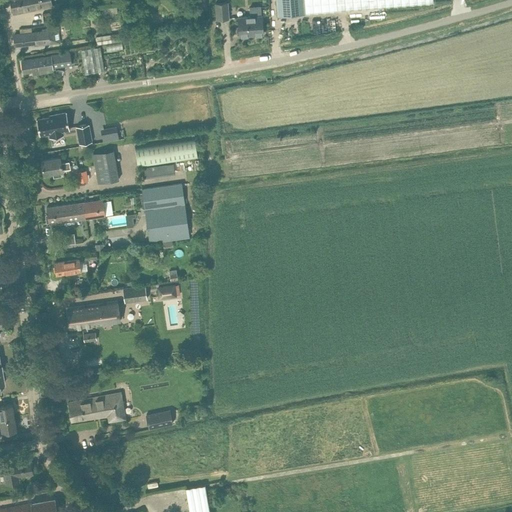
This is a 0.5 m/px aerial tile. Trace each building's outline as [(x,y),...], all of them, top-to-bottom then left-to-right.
[(19,0),(10,0),(13,13),(17,13),(16,7),(21,6),(19,0)] [(52,5),(51,0),(19,0),(21,6),(16,7),(17,13),(52,5)] [(276,0),(278,15),(309,12),(307,0),(276,0)] [(307,0),(309,12),(339,9),(337,0),(307,0)] [(337,0),(339,9),(434,2),(433,0),(337,0)] [(217,19),(229,18),(227,2),(215,3),(217,19)] [(239,36),(255,35),(263,34),(262,15),(261,15),(260,6),(250,7),(251,16),(238,17),(239,26),(238,26),(237,28),(237,31),(239,33),(239,36)] [(59,43),(58,28),(42,30),(43,32),(32,33),(14,35),(15,45),(38,43),(39,43),(49,42),(49,44),(59,43)] [(126,32),(94,36),(96,45),(128,40),(126,32)] [(122,42),(107,45),(108,53),(123,50),(122,42)] [(98,71),(94,48),(81,50),(85,73),(98,71)] [(72,64),(70,52),(51,55),(51,56),(22,60),(23,72),(45,68),(46,72),(54,71),(53,67),(72,64)] [(70,129),(67,112),(53,114),(54,117),(50,118),(50,116),(37,119),(40,135),(49,133),(50,138),(64,135),(63,131),(70,129)] [(92,141),(89,124),(76,126),(80,144),(92,141)] [(198,158),(196,146),(195,137),(135,146),(138,167),(198,158)] [(51,158),(42,160),(44,173),(53,172),(54,176),(62,175),(61,170),(63,170),(62,169),(70,168),(69,161),(61,162),(60,157),(51,158)] [(119,179),(117,169),(97,173),(98,183),(119,179)] [(80,182),(88,180),(86,170),(79,172),(80,182)] [(189,236),(182,183),(142,189),(142,193),(138,193),(139,206),(144,205),(150,242),(164,240),(173,239),(189,236)] [(102,199),(83,202),(47,207),(48,215),(46,215),(47,222),(49,222),(49,223),(104,216),(102,199)] [(74,233),(60,234),(61,244),(74,243),(74,233)] [(173,239),(164,240),(165,248),(174,247),(173,239)] [(87,271),(85,260),(85,259),(79,260),(79,259),(55,262),(55,266),(54,266),(55,272),(56,272),(56,275),(87,271)] [(176,269),(169,270),(170,281),(178,280),(176,269)] [(130,286),(123,287),(126,301),(139,300),(148,298),(146,283),(137,285),(130,286)] [(121,320),(118,302),(77,308),(67,310),(70,327),(121,320)] [(96,340),(95,332),(84,334),(85,341),(96,340)] [(126,418),(122,392),(68,402),(72,420),(108,415),(109,421),(126,418)] [(0,419),(15,417),(12,404),(0,406),(0,419)] [(173,423),(170,409),(146,415),(149,428),(173,423)] [(17,429),(15,417),(0,419),(0,434),(3,434),(2,432),(17,429)] [(33,473),(32,470),(34,470),(32,464),(31,464),(30,461),(4,466),(7,484),(19,481),(18,476),(33,473)] [(209,511),(205,484),(186,488),(189,511),(209,511)] [(57,511),(55,498),(0,508),(0,511),(57,511)]
